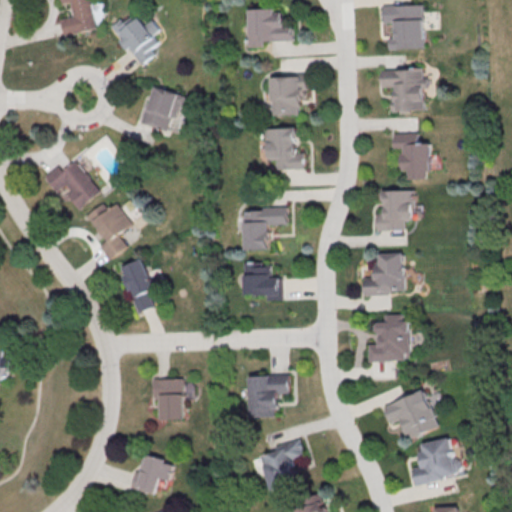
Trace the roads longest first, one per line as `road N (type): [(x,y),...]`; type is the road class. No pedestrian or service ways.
road 1 (residential): [(0,175),(107,344),(109,406),(99,449),(55,511)]
road 2 (residential): [(341,15),(346,136),(323,252),(324,336)]
road 3 (residential): [(107,344),(324,336)]
road 4 (residential): [(381,511),(334,403),(324,336)]
road 5 (residential): [(58,97),(65,113),(82,119),(98,112),(104,95),(97,78),(80,72),(64,80),(58,97)]
